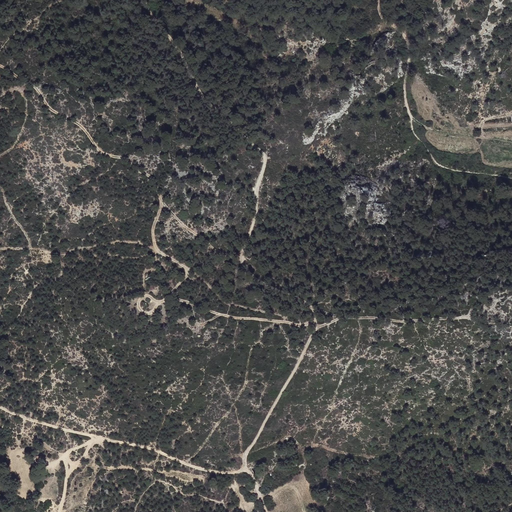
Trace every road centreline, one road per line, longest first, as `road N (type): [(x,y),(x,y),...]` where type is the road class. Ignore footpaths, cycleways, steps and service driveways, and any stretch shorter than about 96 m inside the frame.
road 1 (track): [(316,322),(312,307),(247,270),(242,253),(263,153),(201,97),(145,0)]
road 2 (track): [(247,470),(245,454),(316,322),(190,304),(172,296),(189,271)]
road 3 (track): [(189,271),(158,248),(153,230),(163,199),(154,181),(102,151),(35,87),(0,66)]
road 4 (track): [(267,511),(247,470),(205,470),(0,406)]
road 5 (track): [(316,322),(471,316),(496,302)]
road 6 (track): [(377,0),(408,48),(404,87),(415,124)]
